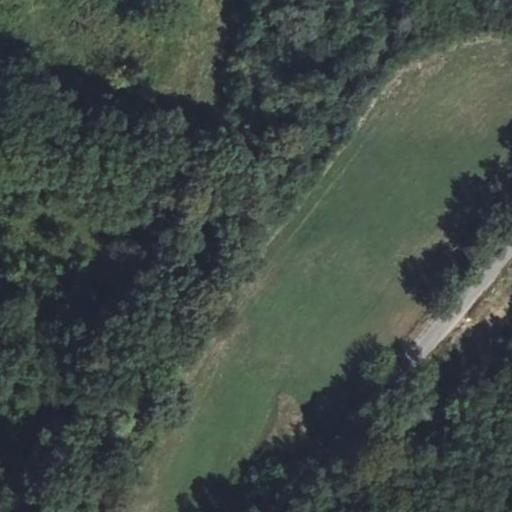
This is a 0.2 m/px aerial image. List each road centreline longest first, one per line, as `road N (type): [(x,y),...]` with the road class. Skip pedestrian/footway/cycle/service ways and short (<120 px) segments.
road 1 (track): [(98,511),(232,228),(273,0)]
road 2 (unclassified): [(281,511),(511,246)]
